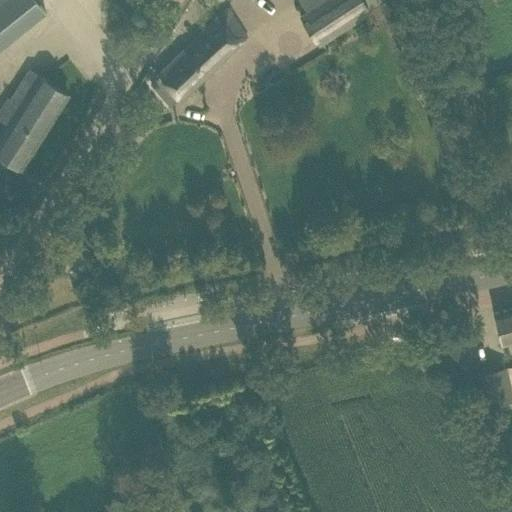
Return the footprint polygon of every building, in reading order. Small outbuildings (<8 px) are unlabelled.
[(36,0),(0,0),(0,47),(46,12),(36,0)] [(298,0),(306,11),(300,15),(319,44),(369,12),(368,9),(381,0),(298,0)] [(217,15),(157,73),(155,75),(157,77),(149,84),(170,105),(178,98),(179,100),(238,44),(247,37),(246,36),(228,8),(217,15)] [(0,139),(0,155),(19,167),(67,93),(30,69),(0,116),(0,119),(9,125),(0,139)] [(66,265),(59,256),(53,260),(59,270),(66,265)] [(511,353),(511,306),(493,312),(500,343),(509,341),(511,353)] [(476,371),(484,406),(511,399),(502,365),(476,371)]
